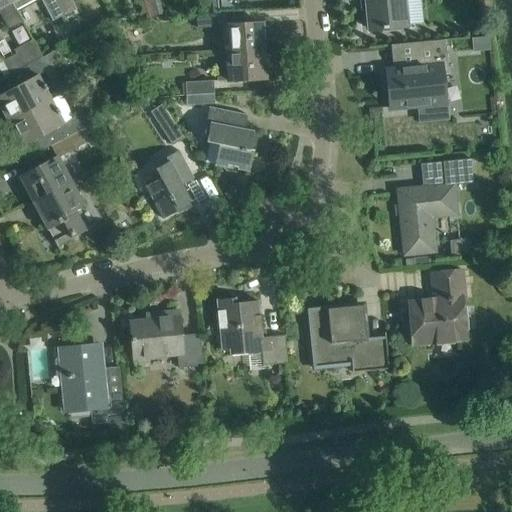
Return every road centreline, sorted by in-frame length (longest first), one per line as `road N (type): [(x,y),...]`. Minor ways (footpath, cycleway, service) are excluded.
road 1 (unclassified): [(0,484),(191,477),(511,437)]
road 2 (residential): [(4,300),(253,247),(301,215)]
road 3 (residential): [(301,215),(320,168),(311,0)]
